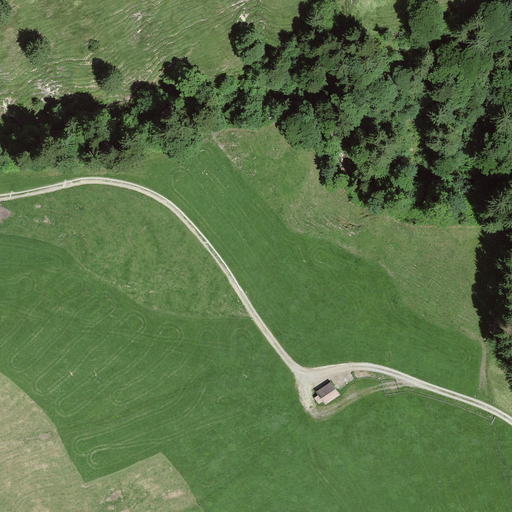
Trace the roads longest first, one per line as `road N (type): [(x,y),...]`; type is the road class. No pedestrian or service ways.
road 1 (track): [(307,375),(279,351),(206,243),(155,195),(100,180),(0,197)]
road 2 (track): [(511,422),(369,367),(307,375)]
